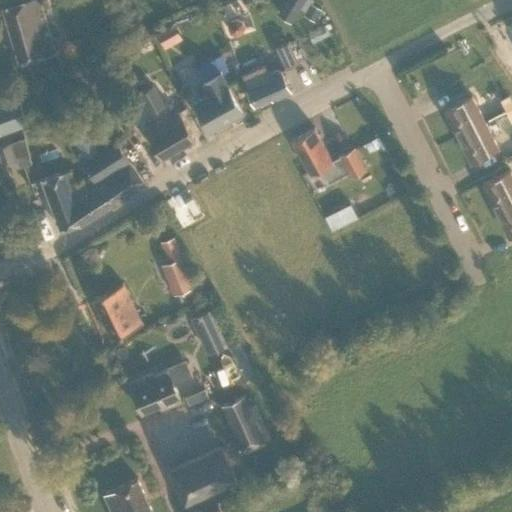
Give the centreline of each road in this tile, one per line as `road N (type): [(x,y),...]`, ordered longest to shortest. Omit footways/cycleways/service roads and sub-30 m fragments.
road 1 (unclassified): [(0,271),(63,245),(372,70)]
road 2 (unclassified): [(372,70),(480,271)]
road 3 (unclassified): [(372,70),(506,0)]
road 4 (tertiary): [(48,511),(0,372)]
